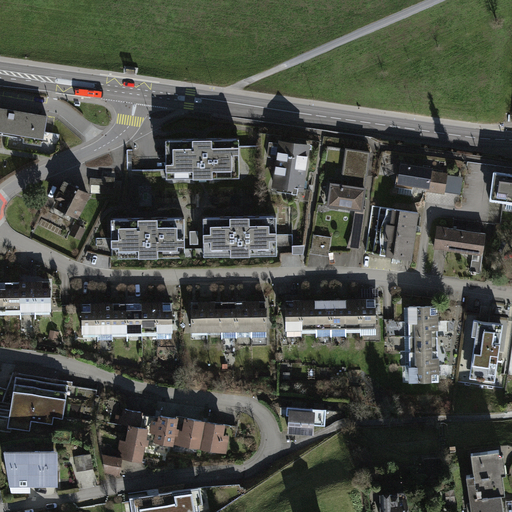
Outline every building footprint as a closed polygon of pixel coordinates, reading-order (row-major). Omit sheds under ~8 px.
[(0,133),(42,140),(47,112),(0,104),(0,133)] [(239,141),(165,143),(166,181),(239,180),(239,141)] [(311,145),(281,141),(274,190),(305,194),(311,145)] [(328,208),(363,212),(371,154),(346,151),(341,184),(332,183),(328,208)] [(449,172),(403,167),(400,189),(446,194),(449,172)] [(511,172),(497,170),(493,202),(511,204),(511,172)] [(47,209),(74,221),(88,191),(61,179),(47,209)] [(114,179),(91,179),(91,195),(114,195),(114,179)] [(414,260),(420,213),(373,206),(366,254),(414,260)] [(364,215),(355,214),(353,235),(346,248),(358,249),(364,215)] [(277,254),(276,215),(203,216),(204,255),(277,254)] [(184,217),(111,219),(112,257),(185,255),(184,217)] [(487,227),(438,220),(434,249),(482,256),(487,227)] [(190,252),(202,252),(201,231),(189,231),(190,252)] [(331,238),(314,236),(311,251),(309,252),(308,267),(326,267),(331,238)] [(332,262),(349,264),(351,253),(333,251),(332,262)] [(36,315),(51,315),(51,276),(35,277),(36,315)] [(5,316),(20,315),(19,277),(4,277),(5,316)] [(20,315),(36,315),(35,277),(19,277),(20,315)] [(329,334),(344,334),(343,295),(328,296),(329,334)] [(344,334),(359,333),(359,295),(343,295),(344,334)] [(359,333),(374,333),(374,295),(359,295),(359,333)] [(205,337),(220,337),(220,296),(205,297),(205,337)] [(220,337),(236,337),(235,296),(220,296),(220,337)] [(236,337),(251,336),(250,296),(235,296),(236,337)] [(251,336),(266,336),(265,296),(250,296),(251,336)] [(284,335),(299,335),(298,296),(283,296),(284,335)] [(299,335),(314,334),(313,296),(298,296),(299,335)] [(314,334),(329,334),(328,296),(313,296),(314,334)] [(190,337),(205,337),(205,297),(189,297),(190,337)] [(156,337),(171,337),(170,299),(156,300),(156,337)] [(97,338),(112,338),(111,300),(97,301),(97,338)] [(112,338),(127,337),(126,300),(111,300),(112,338)] [(127,337),(142,337),(141,300),(126,300),(127,337)] [(142,337),(156,337),(156,300),(141,300),(142,337)] [(437,316),(437,300),(404,301),(404,317),(437,316)] [(83,338),(97,338),(97,301),(82,301),(83,338)] [(438,333),(437,316),(404,317),(404,333),(438,333)] [(500,386),(509,323),(471,317),(468,338),(475,339),(469,382),(500,386)] [(438,349),(438,333),(404,333),(405,349),(438,349)] [(438,365),(438,349),(405,349),(405,366),(438,365)] [(439,381),(438,365),(405,366),(405,382),(439,381)] [(16,377),(15,386),(67,395),(69,385),(16,377)] [(67,395),(15,386),(13,395),(66,404),(67,395)] [(66,404),(13,395),(8,429),(30,433),(31,423),(52,426),(53,418),(64,420),(66,404)] [(325,410),(288,407),(286,433),(310,435),(311,426),(323,427),(325,410)] [(122,434),(121,442),(146,446),(148,429),(142,428),(145,413),(118,409),(114,432),(122,434)] [(155,443),(179,447),(184,418),(160,413),(155,443)] [(179,447),(202,452),(208,422),(184,418),(179,447)] [(202,452),(226,456),(231,426),(208,422),(202,452)] [(143,464),(146,446),(121,442),(118,458),(106,456),(103,475),(121,478),(123,461),(143,464)] [(511,494),(506,451),(475,455),(477,476),(470,477),(473,511),(505,511),(504,495),(511,494)] [(61,452),(5,453),(10,487),(60,485),(61,452)] [(200,489),(130,499),(131,511),(199,511),(199,508),(202,508),(200,489)] [(410,511),(410,491),(384,491),(384,511),(410,511)]
